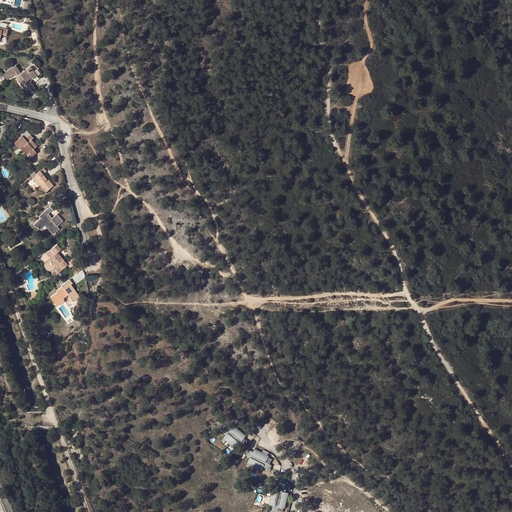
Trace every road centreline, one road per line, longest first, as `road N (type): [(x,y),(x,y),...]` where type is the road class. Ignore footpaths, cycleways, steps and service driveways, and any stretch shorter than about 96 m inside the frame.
road 1 (track): [(250,300),(218,244),(209,200),(180,178),(140,85),(117,0)]
road 2 (track): [(237,278),(176,241),(131,188),(98,81),(99,0)]
road 3 (track): [(321,0),(329,129),(392,243),(415,306)]
road 4 (track): [(0,255),(89,511)]
road 5 (track): [(250,300),(426,310),(451,300),(511,302)]
road 6 (residential): [(89,264),(59,129),(53,120),(0,106)]
road 7 (track): [(511,465),(415,306)]
road 8 (track): [(346,165),(362,61),(372,44),(368,0)]
road 9 (track): [(391,511),(305,446),(273,448)]
